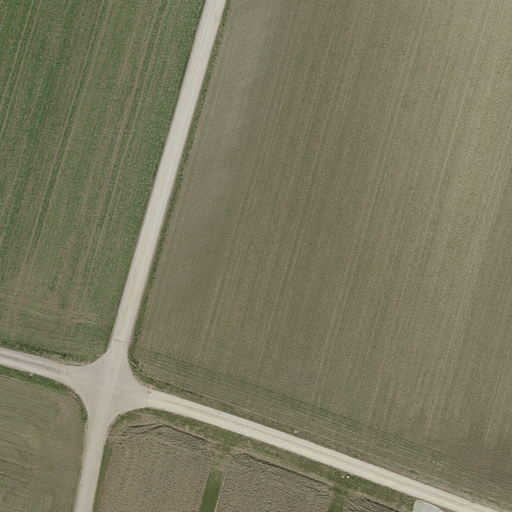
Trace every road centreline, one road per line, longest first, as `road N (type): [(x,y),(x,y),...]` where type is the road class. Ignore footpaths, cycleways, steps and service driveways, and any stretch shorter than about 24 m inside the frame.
road 1 (track): [(466,511),(313,453),(0,359)]
road 2 (track): [(215,0),(109,390)]
road 3 (track): [(83,511),(109,390)]
